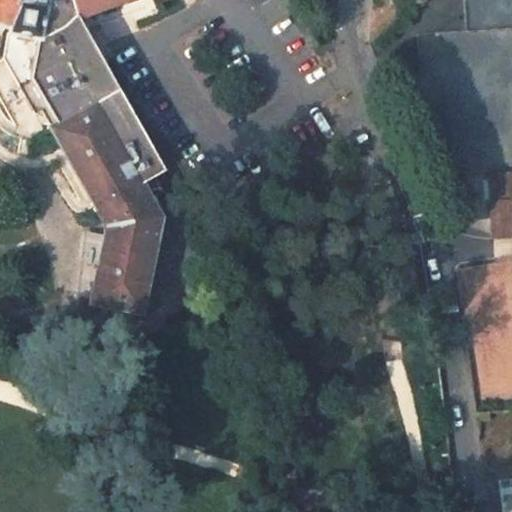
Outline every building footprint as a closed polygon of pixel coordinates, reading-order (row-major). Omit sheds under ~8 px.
[(0,0),(0,25),(13,27),(12,32),(10,31),(5,57),(36,114),(43,110),(105,223),(106,228),(92,303),(124,310),(140,313),(142,314),(161,218),(142,184),(165,171),(140,126),(124,97),(80,19),(73,0),(0,0)] [(73,0),(80,19),(124,3),(130,0),(73,0)] [(416,0),(408,9),(415,13),(427,0),(416,0)] [(495,228),(511,226),(511,174),(492,176),(495,228)] [(450,203),(451,209),(468,208),(467,182),(436,184),(444,203),(450,203)] [(511,234),(511,226),(495,228),(496,236),(511,234)] [(490,423),(489,415),(478,416),(479,424),(490,423)]
